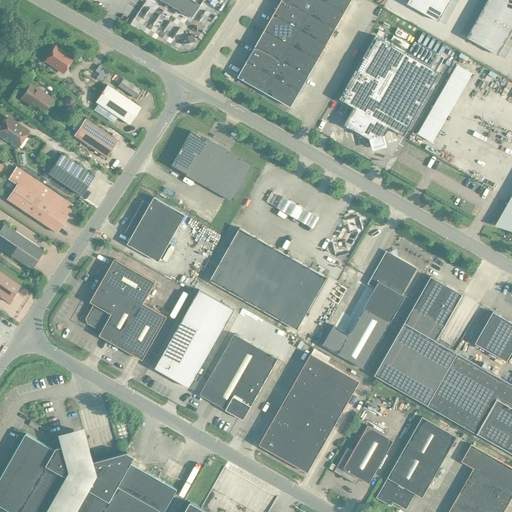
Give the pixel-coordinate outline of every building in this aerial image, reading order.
[(154,0),(156,1),(156,0),(165,0),(190,16),(189,17),(190,18),(199,5),(191,0),(154,0)] [(290,107),(299,92),(351,0),(281,0),(237,77),(264,92),(290,107)] [(408,0),(407,3),(438,21),(450,0),(408,0)] [(511,0),(487,0),(466,37),(497,55),(511,29),(511,0)] [(149,21),(154,24),(161,14),(155,10),(149,21)] [(386,37),(402,45),(404,40),(388,32),(386,37)] [(375,36),(339,99),(354,107),(349,116),(346,126),(346,127),(353,129),(361,134),(360,136),(361,136),(362,135),(370,139),(372,148),(386,144),(384,136),(389,127),(403,136),(439,73),(405,53),(375,36)] [(63,73),(72,58),(55,46),(45,61),(63,73)] [(447,58),(412,130),(426,137),(461,65),(447,58)] [(121,78),(116,85),(133,97),(138,89),(121,78)] [(20,98),(34,108),(36,104),(45,111),(53,99),(30,83),(20,98)] [(140,107),(107,85),(95,102),(129,125),(140,107)] [(17,146),(18,147),(28,131),(27,131),(7,118),(7,117),(0,127),(0,133),(3,136),(2,139),(7,142),(9,140),(18,146),(17,146)] [(22,117),(20,121),(30,127),(32,123),(22,117)] [(118,141),(84,119),(73,135),(106,158),(118,141)] [(186,175),(232,201),(252,165),(206,139),(206,140),(190,131),(171,165),(186,174),(186,175)] [(61,153),(47,173),(81,196),(94,176),(61,153)] [(6,199),(23,210),(56,233),(67,216),(66,214),(72,205),(16,167),(7,179),(16,184),(6,199)] [(511,229),(511,196),(496,225),(511,230),(511,229)] [(131,236),(127,244),(158,262),(185,215),(154,197),(149,205),(142,201),(124,232),(131,236)] [(290,199),(284,210),(290,214),(296,202),(290,199)] [(304,209),(297,205),(292,216),(298,220),(304,209)] [(199,222),(187,244),(204,253),(216,231),(199,222)] [(43,251),(3,224),(0,229),(0,248),(31,269),(43,251)] [(327,277),(239,228),(209,280),(297,330),(327,277)] [(87,257),(98,261),(101,253),(90,250),(87,257)] [(333,325),(322,345),(364,369),(405,297),(401,295),(416,268),(391,254),(384,256),(368,284),(375,288),(348,334),(333,325)] [(185,286),(197,264),(181,255),(168,277),(185,286)] [(155,282),(114,258),(90,302),(93,304),(85,318),(87,323),(101,331),(99,335),(142,360),(167,317),(143,303),(155,282)] [(20,286),(0,272),(0,296),(9,303),(20,286)] [(436,341),(444,326),(462,294),(430,276),(404,323),(436,341)] [(234,309),(199,289),(154,368),(189,388),(234,309)] [(506,361),(511,351),(511,322),(493,312),(475,343),(506,361)] [(374,375),(427,405),(457,353),(436,341),(404,323),(374,375)] [(278,358),(234,334),(199,395),(225,409),(225,410),(243,420),(251,406),(250,406),(278,358)] [(307,472),(322,446),(359,381),(311,353),(259,445),(307,472)] [(511,384),(457,353),(427,405),(427,406),(511,454),(511,384)] [(385,404),(391,406),(396,395),(390,392),(385,404)] [(457,437),(422,417),(376,498),(391,506),(391,505),(389,505),(391,501),(406,510),(415,494),(422,498),(457,437)] [(116,425),(120,442),(131,439),(126,422),(116,425)] [(369,484),(393,440),(367,425),(352,451),(347,448),(333,471),(356,484),(359,478),(369,484)] [(0,511),(164,511),(177,489),(131,463),(135,457),(126,453),(90,463),(82,435),(64,440),(66,445),(56,448),(55,450),(25,434),(0,478),(0,511)] [(511,467),(471,444),(461,461),(473,468),(448,511),(503,511),(511,497),(511,467)] [(184,511),(207,511),(190,502),(184,511)]
